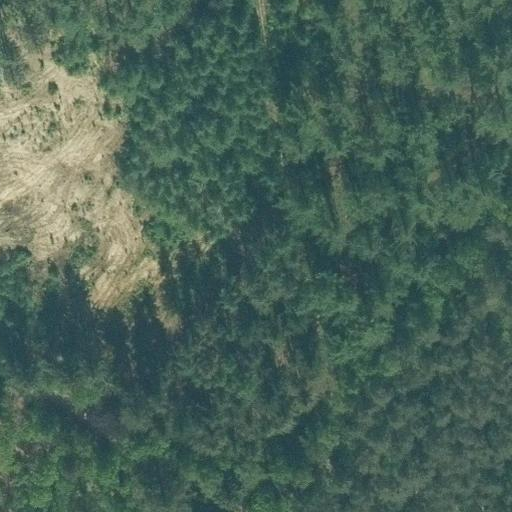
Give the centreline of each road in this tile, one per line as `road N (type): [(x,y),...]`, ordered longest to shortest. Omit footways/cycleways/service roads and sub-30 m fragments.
road 1 (track): [(511,164),(258,470)]
road 2 (track): [(0,358),(239,495)]
